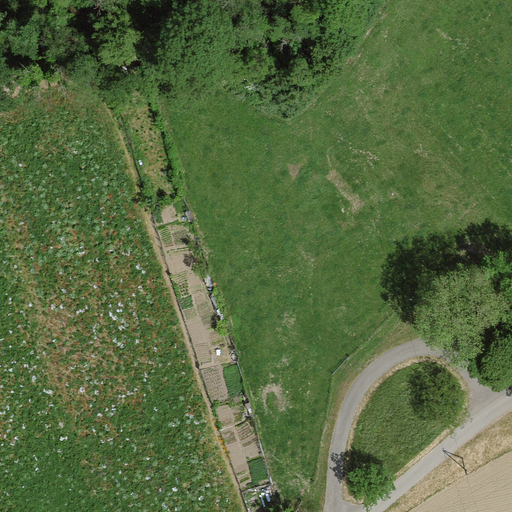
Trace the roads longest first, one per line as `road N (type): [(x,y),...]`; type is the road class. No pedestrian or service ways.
road 1 (track): [(495,409),(450,337),(386,362),(348,413),(335,511)]
road 2 (unclassified): [(373,511),(511,400)]
